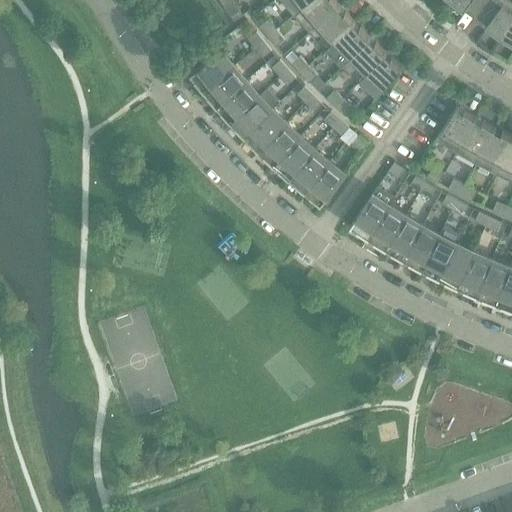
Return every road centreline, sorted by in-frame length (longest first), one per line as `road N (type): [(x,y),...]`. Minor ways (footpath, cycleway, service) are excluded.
road 1 (residential): [(313,246),(214,158),(100,0)]
road 2 (residential): [(313,246),(448,55)]
road 3 (residential): [(511,348),(393,295),(313,246)]
